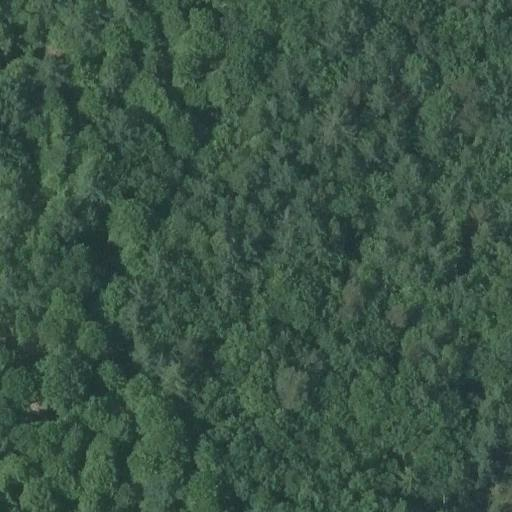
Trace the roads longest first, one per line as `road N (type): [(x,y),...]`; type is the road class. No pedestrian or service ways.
road 1 (track): [(0,140),(90,118),(210,113),(304,112),(511,131)]
road 2 (track): [(88,323),(210,113),(288,0)]
road 3 (track): [(216,511),(88,323)]
road 4 (track): [(0,445),(88,323)]
